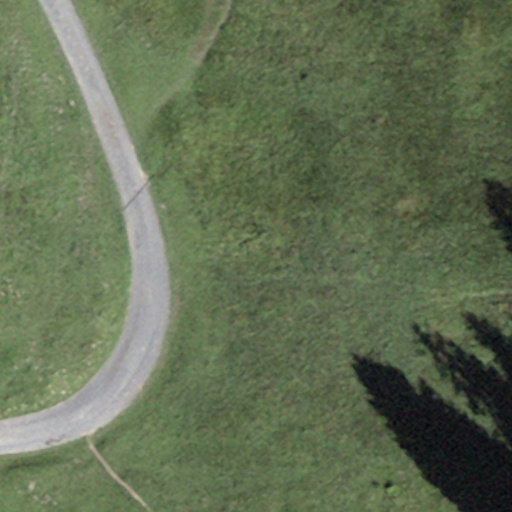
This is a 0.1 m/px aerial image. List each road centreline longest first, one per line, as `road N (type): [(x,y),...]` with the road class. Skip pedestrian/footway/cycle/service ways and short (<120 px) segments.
road 1 (track): [(69,423),(87,418),(127,380),(146,343),(155,290),(126,161)]
road 2 (track): [(126,161),(53,0)]
